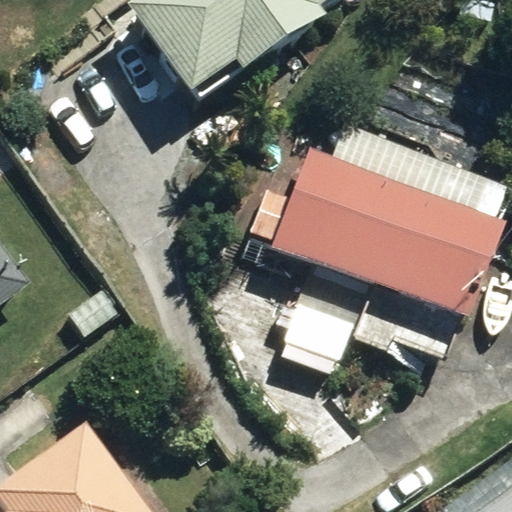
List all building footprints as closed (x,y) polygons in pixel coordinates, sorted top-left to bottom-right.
[(348,0),(161,0),(113,34),(177,126),(250,76),(254,81),(318,37),(311,26),(348,0)] [(325,172),(301,165),(266,272),(465,339),(499,238),(476,231),(488,193),(335,142),(325,172)] [(0,320),(26,301),(0,265),(0,320)] [(344,338),(294,321),(273,384),(323,401),(344,338)] [(0,511),(122,511),(74,443),(0,500),(0,511)] [(511,511),(511,493),(485,511),(511,511)]
